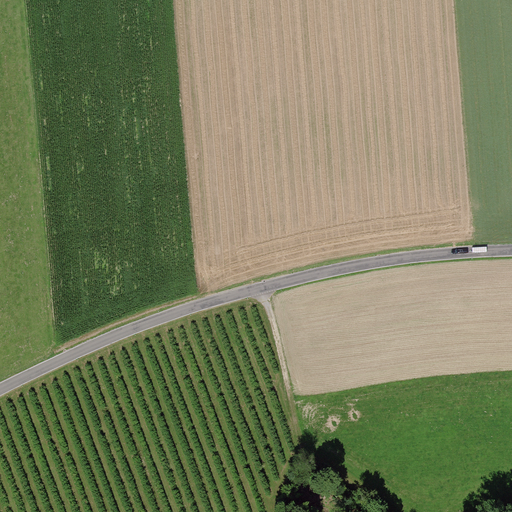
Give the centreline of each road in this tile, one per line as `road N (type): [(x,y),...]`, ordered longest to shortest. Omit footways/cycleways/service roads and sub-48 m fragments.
road 1 (unclassified): [(511,251),(359,263),(261,287),(93,345),(0,392)]
road 2 (track): [(261,287),(299,433)]
